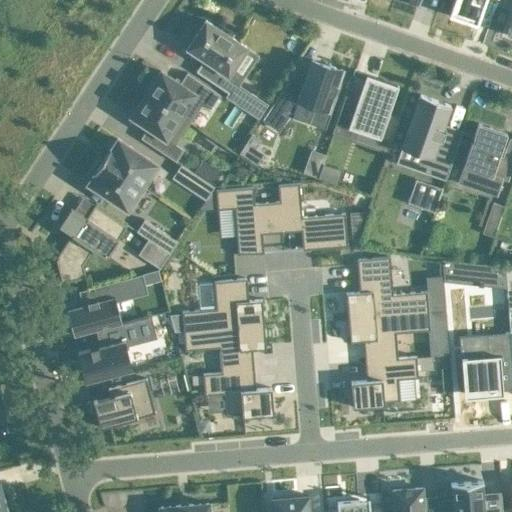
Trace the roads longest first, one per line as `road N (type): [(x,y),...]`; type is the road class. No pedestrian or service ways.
road 1 (residential): [(155,0),(1,233)]
road 2 (residential): [(67,473),(1,233)]
road 3 (residential): [(310,454),(67,473)]
road 4 (residential): [(511,77),(288,0)]
road 5 (residential): [(511,438),(310,454)]
road 6 (residential): [(310,454),(297,279)]
